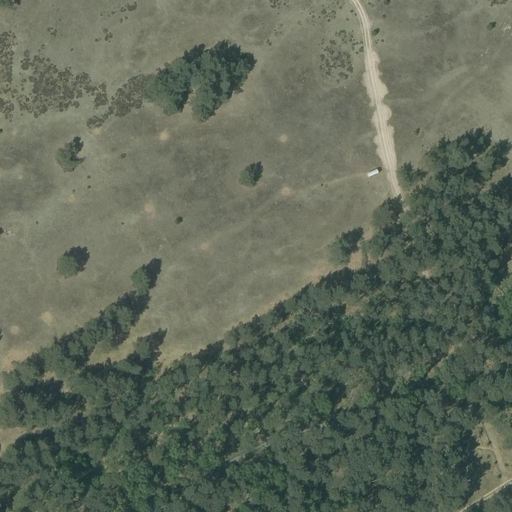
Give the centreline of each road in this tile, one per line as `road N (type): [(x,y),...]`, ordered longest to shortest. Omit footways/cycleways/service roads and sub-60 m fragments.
road 1 (track): [(454,365),(217,427),(183,441),(136,489),(90,511)]
road 2 (unknown): [(353,0),(413,251),(454,365)]
road 3 (unknown): [(454,365),(508,486)]
